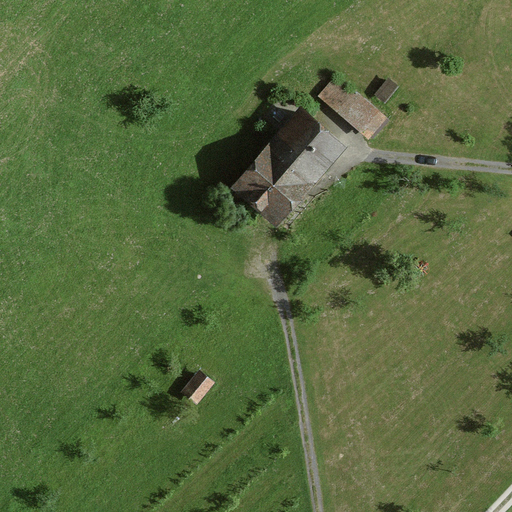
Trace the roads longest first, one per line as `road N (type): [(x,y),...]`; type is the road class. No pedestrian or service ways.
road 1 (track): [(318,511),(278,256)]
road 2 (track): [(379,160),(511,174)]
